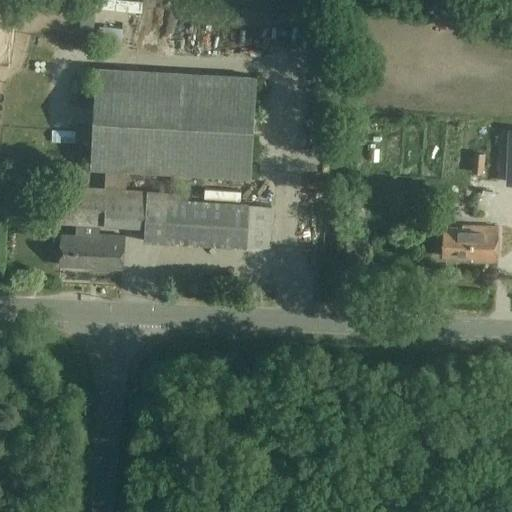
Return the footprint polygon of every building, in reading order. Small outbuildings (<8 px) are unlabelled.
[(100,14),(145,16),(146,4),(100,3),(100,14)] [(104,30),(103,44),(129,45),(130,32),(104,30)] [(90,167),(105,168),(104,187),(126,188),(127,170),(251,176),(256,75),(96,67),(90,167)] [(64,186),(62,223),(83,224),(82,236),(62,235),(60,265),(96,267),(95,269),(122,270),(124,236),(97,234),(98,224),(145,227),(144,242),(246,247),(249,204),(167,199),(168,191),(64,186)] [(249,204),(247,245),(269,246),(271,205),(249,204)] [(499,227),(464,226),(464,228),(444,227),(443,257),(472,258),(472,261),(498,262),(499,227)]
